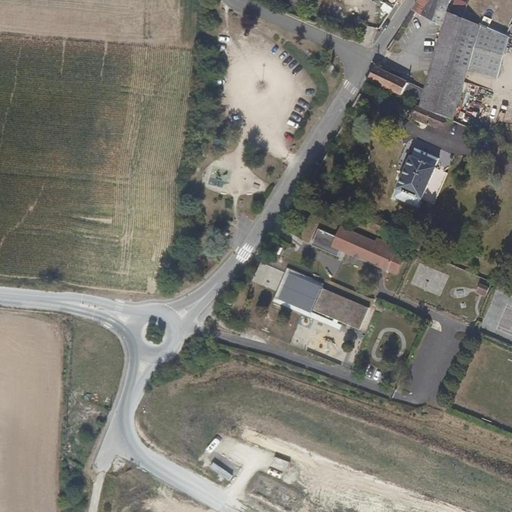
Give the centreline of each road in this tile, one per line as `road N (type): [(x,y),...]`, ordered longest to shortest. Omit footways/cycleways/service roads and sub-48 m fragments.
road 1 (residential): [(203,296),(245,253),(368,58)]
road 2 (residential): [(240,0),(368,58)]
